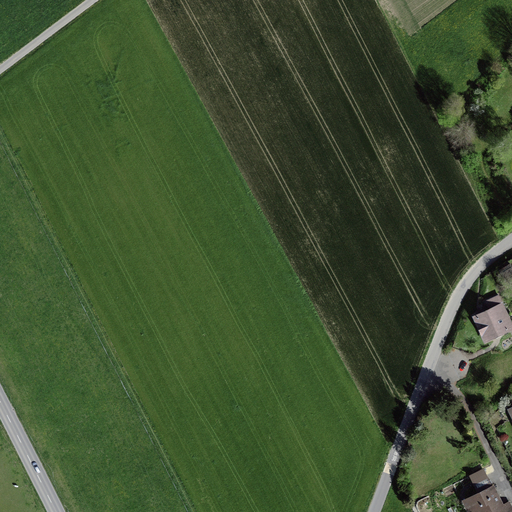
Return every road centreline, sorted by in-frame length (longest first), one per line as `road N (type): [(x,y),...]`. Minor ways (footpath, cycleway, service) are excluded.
road 1 (residential): [(376,511),(434,356)]
road 2 (residential): [(511,502),(434,356)]
road 3 (residential): [(434,356),(453,301),(511,237)]
road 4 (tertiary): [(55,511),(0,402)]
